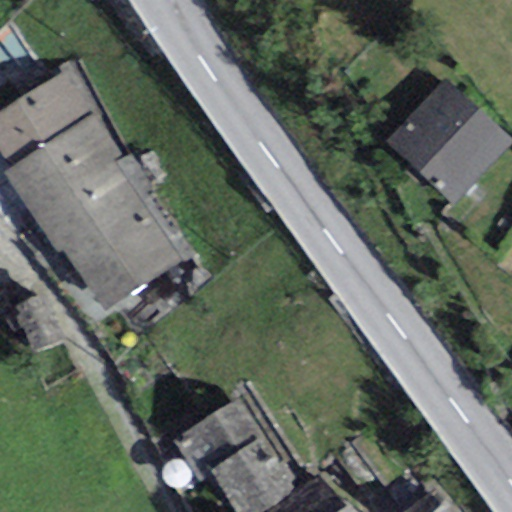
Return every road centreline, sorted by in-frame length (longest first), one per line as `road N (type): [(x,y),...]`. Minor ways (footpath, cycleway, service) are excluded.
road 1 (tertiary): [(511,483),(173,0)]
road 2 (residential): [(0,220),(58,296),(174,511)]
